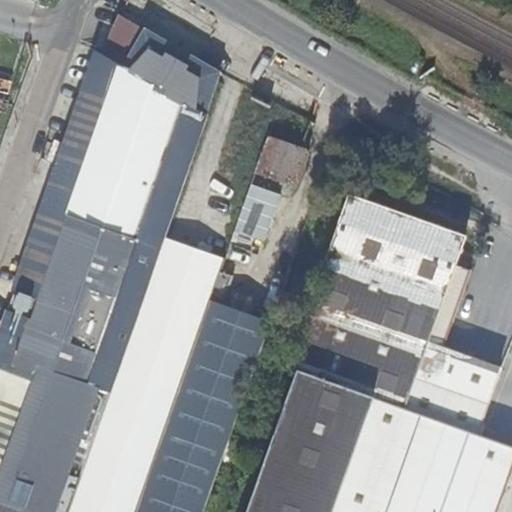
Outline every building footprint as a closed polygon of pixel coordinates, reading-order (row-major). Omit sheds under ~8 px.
[(109,393),(161,239),(170,212),(218,74),(116,15),(97,56),(119,68),(120,69),(115,83),(37,300),(13,291),(0,328),(0,371),(30,382),(36,366),(98,389),(109,393)] [(119,68),(97,56),(90,72),(91,72),(110,80),(115,83),(120,69),(119,68)] [(91,72),(70,132),(89,138),(110,80),(91,72)] [(89,138),(70,132),(63,150),(84,158),(91,139),(89,138)] [(253,174),(274,181),(295,189),(307,153),(266,137),(253,174)] [(274,181),(253,174),(223,262),(209,303),(227,310),(248,251),(249,251),(274,181)] [(352,511),(390,405),(452,233),(347,195),(286,368),(295,371),(259,473),(244,511),(352,511)] [(465,237),(452,233),(390,405),(352,511),(495,511),(511,464),(511,447),(476,435),(497,375),(440,354),(470,271),(465,269),(454,265),(457,257),(465,237)] [(223,262),(161,239),(130,330),(109,393),(67,511),(135,511),(192,349),(209,303),(223,262)] [(227,310),(250,318),(271,259),(249,251),(248,251),(227,310)] [(467,261),(457,257),(454,265),(465,269),(467,261)] [(250,318),(269,325),(290,266),(271,259),(250,318)] [(203,511),(269,325),(250,318),(227,310),(209,303),(192,349),(135,511),(203,511)] [(36,366),(30,382),(0,465),(0,500),(32,511),(54,511),(98,389),(36,366)] [(17,409),(13,394),(0,389),(0,456),(1,456),(17,409)] [(0,511),(32,511),(0,500),(0,511)]
